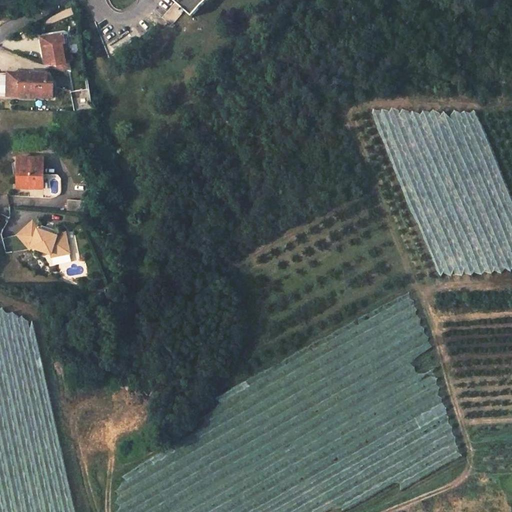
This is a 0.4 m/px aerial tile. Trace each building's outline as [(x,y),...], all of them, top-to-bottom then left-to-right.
[(172,0),(175,2),(162,16),(172,25),(185,10),(191,16),(204,3),(207,0),(172,0)] [(64,35),(42,38),(45,64),(49,65),(59,64),(60,67),(62,69),(67,68),(64,44),(65,44),(64,35)] [(20,93),(37,93),(37,97),(53,97),(54,81),(50,80),(51,73),(9,71),(8,74),(0,73),(0,94),(20,96),(20,93)] [(90,90),(71,92),(74,110),(93,111),(90,90)] [(18,181),(31,181),(31,185),(34,188),(44,188),(44,177),(44,158),(18,157),(18,181)] [(67,212),(84,213),(85,200),(68,199),(67,212)] [(33,221),(17,235),(3,238),(6,254),(30,249),(32,247),(51,254),(52,256),(70,253),(66,232),(58,234),(57,236),(38,229),(39,227),(33,221)] [(56,230),(42,225),(39,227),(38,229),(57,236),(58,234),(56,230)] [(70,253),(52,256),(53,263),(71,260),(70,253)] [(95,301),(107,306),(110,298),(98,294),(95,301)]
